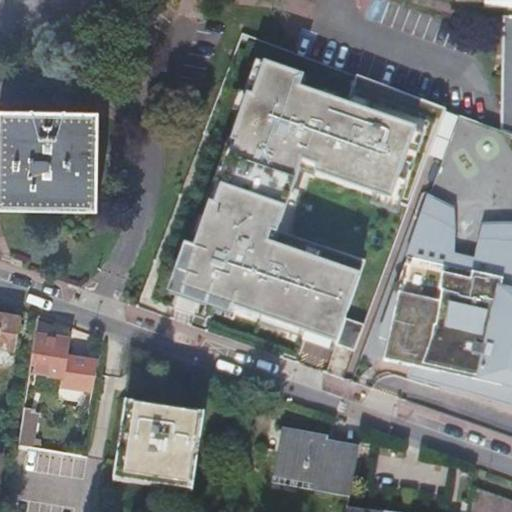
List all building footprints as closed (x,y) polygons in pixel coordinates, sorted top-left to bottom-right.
[(511,15),(505,15),(503,15),(501,131),(511,134),(511,15)] [(302,81),(255,64),(170,297),(354,354),(357,346),(364,327),(345,322),(360,279),(273,249),(299,173),(409,209),(445,112),(356,79),(346,109),(299,92),(302,81)] [(90,113),(4,113),(4,160),(0,160),(0,202),(96,203),(96,161),(89,161),(90,113)] [(455,209),(428,196),(406,259),(408,260),(423,216),(456,232),(455,209)] [(511,243),(509,244),(505,243),(499,243),(493,242),(487,242),(479,242),(476,260),(472,282),(454,278),(455,255),(456,232),(423,216),(408,260),(398,287),(381,338),(389,341),(387,351),(387,353),(384,362),(413,368),(440,375),(443,360),(465,365),(467,389),(511,405),(511,243)] [(511,225),(483,225),(479,242),(487,242),(493,242),(499,243),(505,243),(509,244),(511,243),(511,225)] [(476,260),(455,255),(454,278),(472,282),(476,260)] [(398,287),(397,286),(379,337),(381,338),(398,287)] [(19,318),(0,314),(0,347),(14,350),(19,318)] [(68,340),(35,334),(30,372),(62,377),(61,386),(89,391),(94,361),(66,356),(68,340)] [(387,351),(357,346),(354,354),(352,361),(351,362),(383,366),(384,362),(387,353),(387,351)] [(465,365),(443,360),(440,375),(413,368),(409,376),(408,378),(409,379),(409,380),(410,380),(436,389),(463,397),(490,402),(511,409),(511,405),(467,389),(465,365)] [(203,418),(124,406),(113,481),(192,494),(203,418)] [(24,409),(18,446),(33,448),(34,440),(28,439),(32,415),(30,414),(30,410),(24,409)] [(349,496),(357,452),(324,445),(326,439),(313,436),(313,438),(276,431),(275,433),(285,435),(281,453),(273,479),(275,480),(277,480),(315,487),(315,490),(349,496)] [(511,511),(511,504),(474,491),(471,511),(511,511)]
